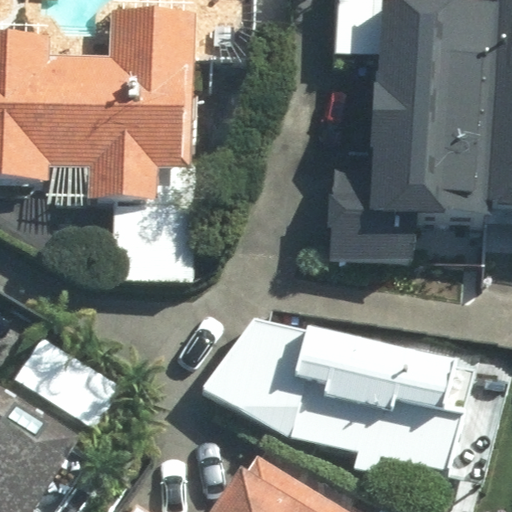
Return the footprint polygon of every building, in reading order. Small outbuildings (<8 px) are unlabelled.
[(411,282),(414,247),(511,253),(511,3),(447,0),(387,0),(376,192),(336,189),(331,277),(411,282)] [(115,74),(59,71),(60,55),(0,51),(0,195),(51,198),(52,188),(96,191),(94,221),(153,225),(155,192),(193,195),(200,77),(197,77),(200,36),(118,32),(115,74)] [(468,511),(502,401),(260,329),(202,403),(320,469),(458,511),(468,511)] [(0,511),(51,511),(81,466),(0,414),(0,511)] [(302,511),(242,469),(210,511),(302,511)]
